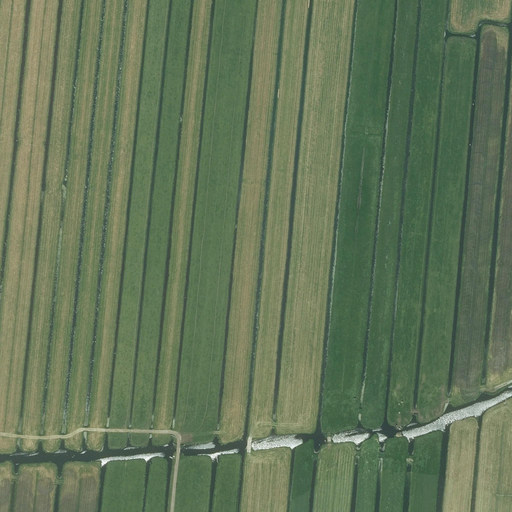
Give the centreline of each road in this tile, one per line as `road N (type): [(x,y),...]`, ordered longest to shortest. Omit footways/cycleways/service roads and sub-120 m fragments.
road 1 (track): [(0,433),(176,433),(171,511)]
road 2 (track): [(511,380),(426,411),(400,412),(394,511)]
